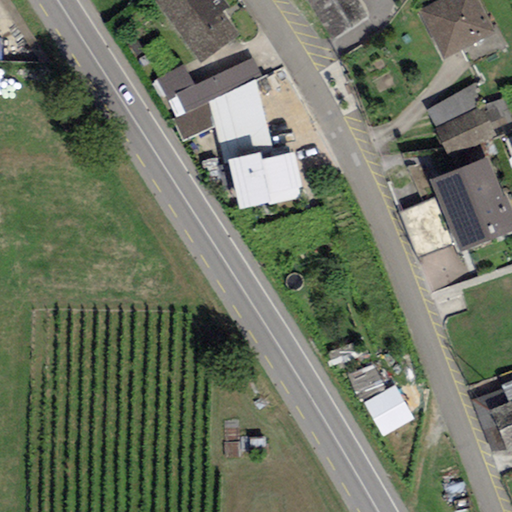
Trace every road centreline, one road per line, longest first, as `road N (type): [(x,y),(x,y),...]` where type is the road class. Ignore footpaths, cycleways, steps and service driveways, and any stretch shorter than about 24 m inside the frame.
road 1 (secondary): [(55,0),(378,511)]
road 2 (residential): [(491,511),(367,192),(254,0)]
